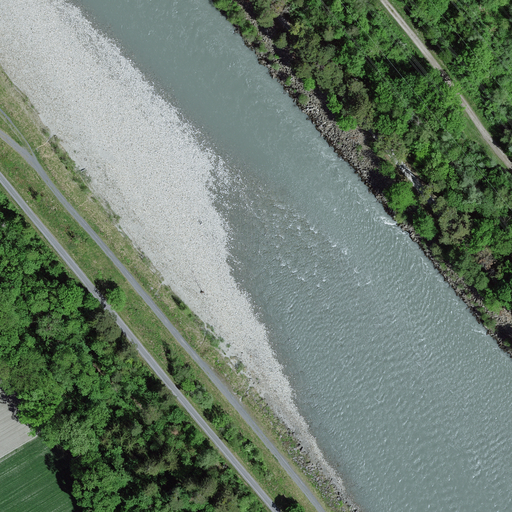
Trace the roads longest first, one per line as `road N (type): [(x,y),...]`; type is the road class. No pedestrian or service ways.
road 1 (track): [(0,133),(322,511)]
road 2 (track): [(0,175),(274,511)]
road 3 (track): [(511,298),(266,0)]
road 4 (track): [(381,0),(511,166)]
